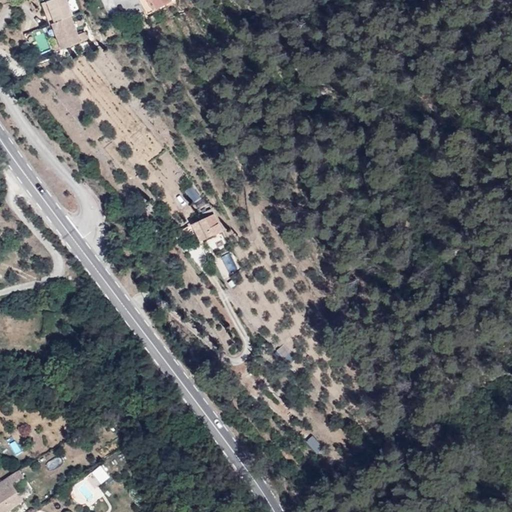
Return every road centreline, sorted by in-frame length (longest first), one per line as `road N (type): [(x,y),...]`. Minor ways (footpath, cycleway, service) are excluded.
road 1 (primary): [(77,240),(276,511)]
road 2 (residential): [(77,240),(90,219),(84,197),(20,122),(0,85)]
road 3 (primary): [(0,136),(77,240)]
